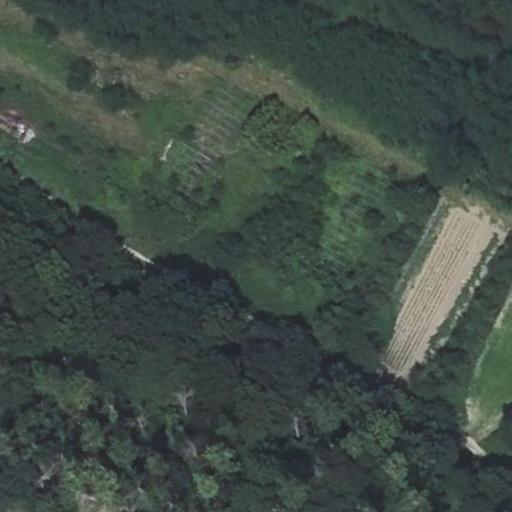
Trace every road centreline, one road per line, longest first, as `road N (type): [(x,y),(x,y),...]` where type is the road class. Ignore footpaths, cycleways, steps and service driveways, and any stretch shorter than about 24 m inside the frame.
road 1 (track): [(511,486),(0,171)]
road 2 (track): [(66,0),(309,111),(511,221)]
road 3 (track): [(116,511),(0,461)]
